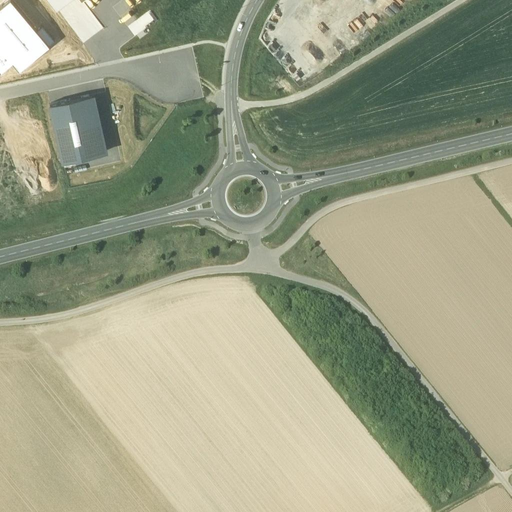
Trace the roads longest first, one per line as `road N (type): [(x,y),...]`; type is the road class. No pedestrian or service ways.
road 1 (track): [(0,322),(68,313),(206,270),(259,265),(332,205),(511,159)]
road 2 (track): [(253,236),(259,265),(326,285),(362,306),(505,482)]
road 3 (track): [(222,105),(273,106),(306,93),(462,0)]
road 4 (secondary): [(511,131),(270,191)]
road 5 (secondary): [(219,202),(0,254)]
road 6 (tertiary): [(257,0),(233,62),(230,106),(242,169)]
road 7 (residential): [(0,93),(132,67),(170,76)]
